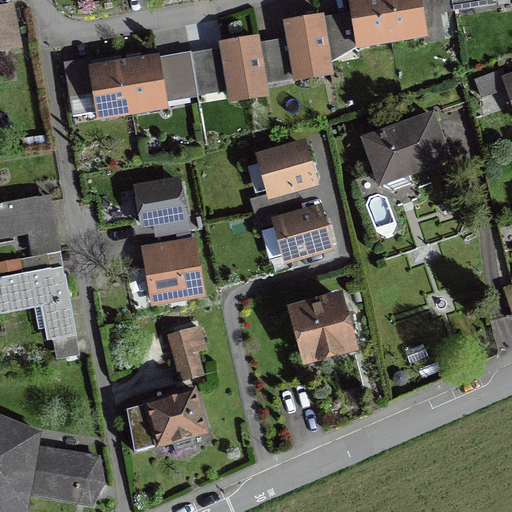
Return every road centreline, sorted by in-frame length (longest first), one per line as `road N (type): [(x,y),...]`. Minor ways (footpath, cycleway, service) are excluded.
road 1 (residential): [(194,511),(511,374)]
road 2 (residential): [(45,35),(239,0)]
